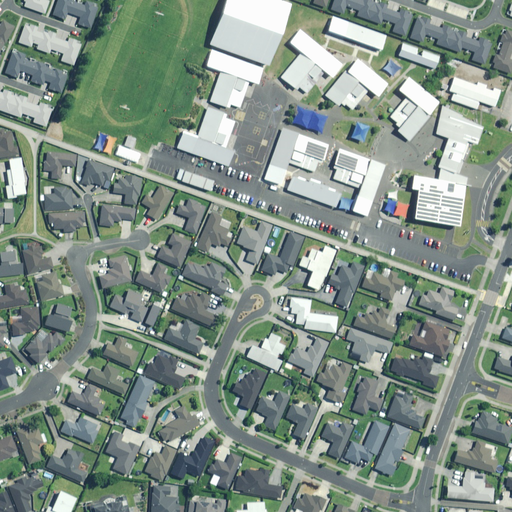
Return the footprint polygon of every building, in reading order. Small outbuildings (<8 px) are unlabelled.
[(22,0),(22,1),(25,3),(24,6),(45,14),(50,1),(48,0),(22,0)] [(71,0),(59,0),(53,16),(64,20),(67,13),(80,17),(77,25),(89,29),(98,6),(87,1),(85,6),(71,1),(71,0)] [(287,4),(276,0),(218,0),(204,42),(266,64),(287,4)] [(298,0),(301,1),(301,0),(315,0),(314,6),(325,10),(328,0),(298,0)] [(333,0),(330,9),(342,13),(345,5),(359,10),(357,15),(381,23),(383,18),(395,23),(392,31),(404,35),(411,15),(407,14),(408,11),(400,8),(398,12),(386,7),(387,4),(380,1),(379,3),(371,0),(333,0)] [(332,16),(327,30),(381,48),(386,35),(332,16)] [(422,18),(417,17),(410,37),(422,41),(425,34),(437,38),(435,43),(459,52),(461,47),(474,51),(471,59),(484,64),(491,43),(487,42),(488,39),(480,37),(478,40),(465,36),(466,32),(459,29),(458,31),(450,28),(451,26),(443,23),(442,28),(429,23),(430,19),(423,16),(422,18)] [(0,56),(0,50),(14,27),(2,20),(0,23),(0,59),(2,57),(0,56)] [(29,27),(24,25),(18,42),(30,46),(32,42),(38,44),(36,49),(49,53),(51,49),(63,53),(61,61),(73,65),(80,45),(76,43),(76,41),(69,38),(67,42),(54,37),(56,34),(48,31),(47,33),(37,30),(37,27),(30,25),(29,27)] [(342,64),(300,29),(289,41),(290,42),(289,43),(300,53),(281,76),(296,89),(298,86),(305,92),(306,93),(324,71),(331,76),(342,64)] [(496,55),(492,64),(510,71),(511,65),(511,59),(509,58),(511,49),(511,30),(506,29),(504,35),(502,35),(499,43),(502,44),(498,56),(496,55)] [(403,42),(399,55),(435,68),(439,56),(423,50),(421,56),(415,54),(417,48),(403,42)] [(265,68),(213,50),(207,66),(221,71),(210,101),(230,108),(231,104),(242,107),(251,81),(259,84),(265,68)] [(24,56),(13,52),(5,73),(17,77),(20,71),(33,76),(31,82),(43,86),(45,80),(51,82),(49,89),(61,93),(67,76),(62,74),(63,72),(55,69),(55,70),(44,67),(45,65),(37,62),(36,64),(23,59),(24,58),(24,56)] [(389,83),(358,58),(326,95),(337,104),(340,101),(351,110),(369,89),(378,96),(389,83)] [(480,70),(470,67),(469,72),(478,75),(480,70)] [(501,90),(453,72),(444,96),(479,109),(482,102),(495,107),(501,90)] [(410,141),(439,103),(409,79),(401,90),(408,95),(391,118),(402,127),(398,131),(410,141)] [(33,122),(45,127),(52,110),(47,108),(48,106),(40,103),(39,107),(26,102),(27,99),(4,90),(3,94),(0,92),(0,110),(20,118),(22,114),(34,118),(33,122)] [(183,132),(178,148),(229,166),(235,150),(226,147),(235,121),(224,117),(225,113),(209,107),(198,137),(183,132)] [(484,127),(443,108),(437,133),(449,138),(439,167),(457,173),(468,141),(477,144),(484,127)] [(328,145),(283,129),(270,164),(287,170),(289,162),(315,171),(318,162),(322,164),(328,145)] [(4,132),(3,131),(0,131),(0,158),(18,156),(17,147),(14,148),(11,131),(4,132)] [(137,139),(129,136),(125,145),(134,148),(137,139)] [(140,153),(119,146),(116,155),(137,163),(140,153)] [(385,167),(340,151),(334,167),(339,169),(335,179),(361,188),(353,211),(368,216),(385,167)] [(51,152),(51,153),(47,153),(45,162),(44,162),(43,170),(52,171),(51,178),(60,180),(62,165),(76,167),(77,155),(51,152)] [(26,194),(21,158),(9,160),(11,170),(7,171),(9,186),(6,186),(7,199),(16,198),(15,195),(26,194)] [(113,169),(81,158),(79,164),(86,167),(80,183),(90,187),(92,183),(102,186),(104,180),(109,181),(113,169)] [(214,182),(185,172),(181,181),(211,191),(214,182)] [(143,179),(126,175),(124,180),(119,178),(117,184),(114,184),(112,192),(125,195),(123,203),(136,206),(143,179)] [(465,184),(414,176),(412,188),(419,189),(414,219),(459,226),(465,184)] [(341,194),(293,177),(288,191),(336,207),(341,194)] [(174,194),(161,185),(152,199),(146,195),(141,203),(150,209),(146,214),(156,221),(174,194)] [(44,195),(40,195),(40,201),(44,201),(45,211),(73,209),(71,189),(66,190),(66,188),(54,188),(54,194),(44,195)] [(196,204),(197,202),(189,199),(186,207),(179,205),(176,213),(189,218),(184,230),(196,235),(206,207),(196,204)] [(136,210),(102,205),(99,225),(112,227),(113,221),(120,222),(120,219),(134,221),(136,210)] [(0,222),(13,223),(14,209),(0,208),(0,222)] [(48,224),(53,224),(53,230),(62,229),(62,233),(76,232),(76,229),(83,228),(82,223),(85,223),(85,211),(48,213),(48,224)] [(222,218),(212,213),(196,248),(207,253),(211,244),(219,247),(220,244),(227,246),(232,235),(227,232),(228,230),(218,226),(222,218)] [(271,249),(265,247),(273,226),(262,222),(257,233),(243,227),(236,244),(250,250),(245,260),(257,265),(263,251),(269,254),(271,249)] [(304,237),(290,232),(280,259),(267,254),(261,271),(274,276),(276,270),(285,274),(289,265),(293,266),(304,237)] [(191,242),(172,234),(168,244),(172,245),(170,250),(162,246),(157,257),(180,268),(191,242)] [(299,265),(306,268),(306,269),(312,271),(306,285),(319,290),(324,276),(326,276),(336,251),(324,246),(322,253),(311,249),(308,258),(302,256),(299,265)] [(44,259),(41,247),(23,251),(28,274),(53,269),(50,258),(44,259)] [(16,264),(15,251),(0,253),(1,264),(0,264),(0,276),(22,274),(21,263),(16,264)] [(132,281),(125,256),(108,260),(110,269),(107,270),(108,274),(99,277),(102,288),(132,281)] [(167,266),(158,262),(152,276),(140,271),(135,281),(162,293),(166,284),(168,285),(171,277),(163,274),(167,266)] [(225,268),(211,262),(209,267),(205,265),(203,268),(188,262),(182,275),(211,288),(210,291),(223,296),(228,285),(220,281),(225,268)] [(328,284),(335,286),(334,289),(340,291),(335,303),(346,307),(351,294),(352,295),(363,266),(353,262),(350,269),(341,265),(337,276),(331,274),(328,284)] [(399,274),(390,270),(387,278),(373,272),(371,279),(366,277),(362,286),(381,294),(380,296),(391,301),(395,290),(400,292),(404,281),(397,278),(399,274)] [(59,285),(56,272),(41,276),(43,281),(37,283),(41,301),(64,295),(61,284),(59,285)] [(14,287),(13,284),(4,286),(6,295),(0,296),(0,308),(28,303),(26,290),(20,291),(19,286),(14,287)] [(454,292),(442,287),(439,294),(429,290),(427,295),(423,293),(418,304),(436,311),(435,313),(454,321),(459,308),(450,304),(454,292)] [(212,297),(194,289),(190,298),(187,297),(185,301),(176,297),(171,309),(214,328),(219,315),(222,316),(227,306),(219,302),(217,307),(209,304),(212,297)] [(143,296),(129,290),(125,299),(115,295),(110,307),(127,315),(129,311),(133,313),(130,318),(142,323),(149,308),(140,304),(143,296)] [(291,298),(290,307),(292,307),(291,314),(297,314),(296,324),(305,325),(304,329),(336,333),(338,317),(308,313),(310,300),(291,298)] [(58,305),(54,316),(48,314),(45,325),(69,333),(72,322),(68,320),(71,309),(58,305)] [(39,329),(38,307),(20,308),(21,319),(12,319),(13,335),(24,335),(24,332),(32,332),(32,329),(39,329)] [(389,311),(381,308),(379,313),(374,311),(372,316),(366,313),(364,318),(357,315),(353,325),(391,340),(395,328),(384,324),(389,311)] [(433,321),(426,319),(422,330),(426,331),(423,338),(413,334),(409,345),(444,357),(450,341),(446,340),(450,330),(432,324),(433,321)] [(199,326),(186,320),(180,333),(169,329),(164,340),(198,354),(203,343),(194,339),(199,326)] [(511,328),(506,327),(502,338),(511,341),(511,328)] [(393,343),(350,328),(346,339),(355,342),(352,351),(361,354),(359,360),(367,363),(370,353),(379,356),(381,351),(389,354),(393,343)] [(65,340),(57,332),(53,337),(49,334),(42,342),(36,337),(26,350),(31,354),(30,356),(39,364),(46,356),(44,354),(47,350),(51,353),(58,344),(60,346),(65,340)] [(280,338),(271,333),(268,340),(265,339),(260,349),(253,345),(247,356),(277,371),(281,362),(275,359),(278,353),(280,354),(284,346),(278,343),(280,338)] [(126,341),(118,337),(114,346),(108,343),(103,354),(132,367),(138,353),(124,346),(126,341)] [(329,343),(317,337),(313,347),(311,346),(307,353),(296,348),(289,361),(305,369),(303,373),(312,377),(329,343)] [(168,360),(158,355),(154,365),(150,363),(144,374),(179,390),(184,378),(173,373),(176,367),(175,367),(178,360),(170,356),(168,360)] [(395,357),(390,371),(396,372),(395,374),(402,377),(403,375),(423,381),(422,384),(435,388),(438,377),(428,374),(432,359),(423,356),(421,360),(414,358),(412,363),(395,357)] [(0,361),(0,391),(9,388),(5,377),(17,373),(11,357),(0,361)] [(493,369),(498,370),(498,371),(511,375),(511,362),(497,357),(493,369)] [(352,366),(342,362),(340,368),(333,365),(330,372),(323,368),(316,382),(330,388),(326,398),(341,405),(346,394),(341,392),(352,366)] [(119,371),(107,365),(103,373),(92,368),(87,378),(123,395),(128,385),(122,382),(124,378),(117,375),(119,371)] [(266,374),(255,369),(252,375),(248,373),(246,379),(243,378),(240,384),(236,383),(232,391),(243,396),(239,405),(250,410),(266,374)] [(139,376),(128,402),(124,401),(122,405),(126,406),(121,418),(126,420),(125,423),(134,428),(139,417),(140,418),(147,402),(146,402),(154,382),(139,376)] [(378,382),(364,377),(362,383),(360,383),(357,391),(359,392),(352,410),(365,415),(368,407),(378,411),(383,400),(373,396),(378,382)] [(96,388),(87,384),(82,396),(72,392),(67,402),(98,416),(103,405),(97,403),(99,399),(93,396),(96,388)] [(414,397),(397,391),(387,417),(419,429),(423,418),(414,415),(415,411),(409,409),(414,397)] [(289,396),(279,392),(274,402),(262,397),(255,411),(268,417),(264,426),(274,430),(289,396)] [(317,408),(307,404),(304,410),(292,404),(286,418),(298,423),(293,434),(303,439),(317,408)] [(169,439),(171,443),(200,425),(194,414),(191,416),(184,406),(174,412),(178,419),(158,431),(164,442),(169,439)] [(497,415),(480,410),(473,433),(508,444),(511,431),(511,428),(495,422),(497,415)] [(97,425),(80,418),(77,425),(66,421),(61,432),(72,437),(73,435),(93,444),(98,432),(95,430),(97,425)] [(352,427),(335,419),(333,426),(327,423),(321,437),(333,442),(328,454),(338,458),(352,427)] [(388,427),(375,421),(364,447),(351,441),(344,458),(357,463),(359,458),(369,462),(372,454),(376,455),(388,427)] [(409,430),(394,423),(375,469),(392,476),(396,467),(391,466),(394,460),(398,462),(402,451),(401,450),(409,430)] [(31,431),(29,427),(17,432),(29,464),(43,459),(37,445),(43,443),(38,428),(31,431)] [(123,435),(115,431),(106,452),(118,458),(113,469),(127,475),(139,447),(129,442),(128,444),(120,441),(123,435)] [(214,442),(202,436),(195,452),(193,451),(190,458),(180,453),(171,474),(182,479),(186,471),(198,477),(214,442)] [(0,461),(18,455),(12,437),(1,441),(0,437),(0,461)] [(470,451),(467,450),(466,453),(457,450),(454,461),(494,473),(497,461),(489,458),(492,449),(483,446),(484,444),(476,441),(473,449),(471,449),(470,451)] [(176,451),(165,446),(161,455),(154,452),(145,472),(151,474),(150,476),(162,481),(176,451)] [(83,455),(68,448),(62,460),(51,455),(46,467),(82,483),(87,473),(77,469),(83,455)] [(211,466),(210,465),(207,473),(212,475),(209,483),(228,491),(241,458),(230,453),(226,463),(216,459),(215,461),(213,461),(211,466)] [(238,476),(235,490),(243,492),(242,493),(279,500),(282,487),(267,484),(269,471),(258,469),(258,472),(245,469),(244,477),(238,476)] [(465,472),(464,478),(462,478),(462,487),(448,487),(447,499),(494,501),(494,488),(484,487),(484,483),(483,483),(483,473),(474,472),(465,472)] [(27,480),(26,478),(17,481),(18,484),(9,487),(18,511),(27,511),(31,511),(28,502),(31,500),(28,494),(43,488),(40,479),(34,482),(32,478),(27,480)] [(150,511),(178,511),(179,505),(176,504),(177,498),(169,497),(170,487),(153,486),(153,494),(152,494),(150,511)] [(70,511),(76,499),(60,491),(53,509),(48,507),(45,511),(70,511)] [(14,511),(8,492),(0,494),(0,511),(14,511)] [(318,511),(319,511),(320,511),(326,500),(315,495),(314,497),(305,493),(302,499),(297,497),(292,507),(302,511),(301,511),(318,511)] [(103,503),(89,506),(90,511),(132,511),(132,509),(127,510),(124,497),(114,499),(115,502),(103,505),(103,503)] [(223,511),(225,500),(208,498),(207,502),(190,500),(188,511),(223,511)] [(264,510),(264,503),(247,503),(247,511),(236,511),(235,511),(267,511),(268,510),(264,510)]
